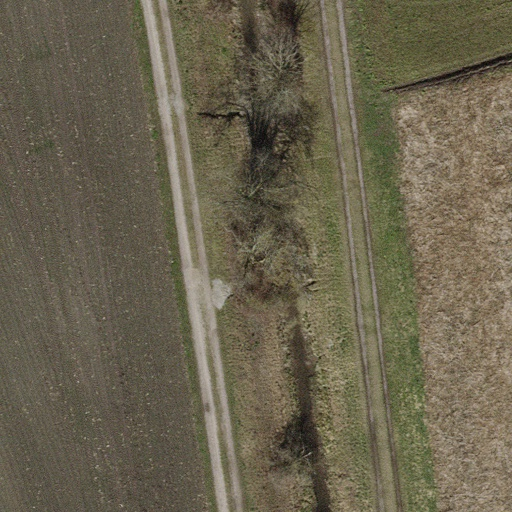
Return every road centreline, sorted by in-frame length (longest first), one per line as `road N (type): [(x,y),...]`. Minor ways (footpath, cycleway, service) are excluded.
road 1 (track): [(162,0),(240,511)]
road 2 (track): [(332,0),(391,511)]
